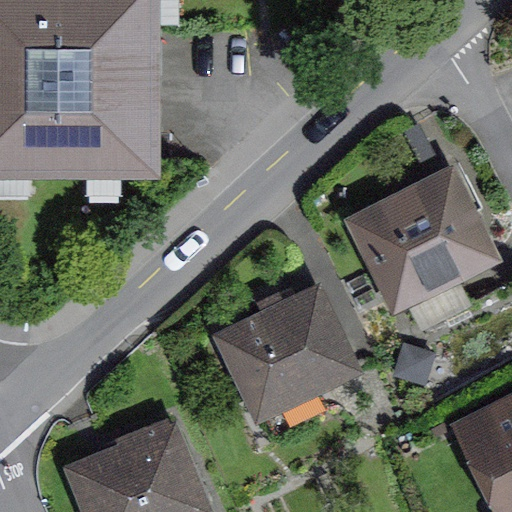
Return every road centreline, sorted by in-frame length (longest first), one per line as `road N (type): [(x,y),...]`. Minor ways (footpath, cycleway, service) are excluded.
road 1 (secondary): [(433,31),(256,201),(0,419)]
road 2 (residential): [(511,161),(433,31)]
